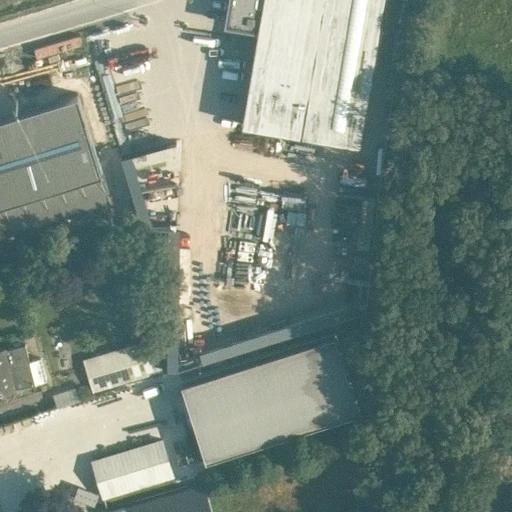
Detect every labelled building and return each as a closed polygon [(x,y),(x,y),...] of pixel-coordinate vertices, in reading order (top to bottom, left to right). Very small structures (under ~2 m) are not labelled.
[(236,0),(233,17),(261,22),(224,244),(345,265),(389,0),(236,0)] [(0,115),(0,201),(102,170),(78,92),(0,115)] [(162,337),(153,339),(153,338),(84,359),(93,390),(109,384),(111,390),(153,376),(152,372),(162,369),(156,349),(163,348),(162,337)] [(220,377),(246,459),(360,421),(334,340),(220,377)] [(14,387),(34,382),(30,364),(25,343),(0,348),(0,390),(7,389),(14,387)] [(450,389),(492,402),(500,374),(459,361),(453,382),(450,389)] [(438,415),(429,444),(464,455),(470,433),(482,436),(484,429),(438,415)] [(92,459),(103,495),(173,473),(162,437),(92,459)] [(1,483),(3,500),(0,500),(0,509),(37,505),(34,480),(1,483)] [(213,511),(204,482),(127,505),(108,511),(213,511)] [(467,498),(418,489),(414,511),(451,511),(453,505),(465,507),(467,498)]
